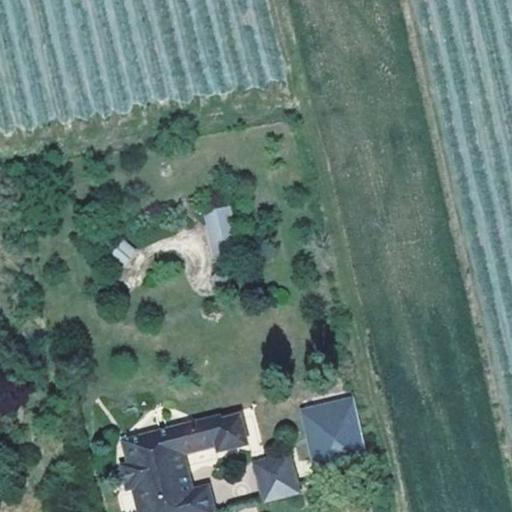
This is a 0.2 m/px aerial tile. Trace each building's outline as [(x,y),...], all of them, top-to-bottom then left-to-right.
[(227,207),(203,211),(210,257),(235,253),(227,207)] [(111,256),(130,266),(139,250),(120,239),(111,256)] [(299,409),(316,470),(368,456),(351,395),(299,409)] [(213,511),(209,491),(196,494),(185,453),(222,445),(223,451),(248,445),(240,418),(191,430),(190,425),(124,443),(129,466),(122,468),(128,491),(137,490),(142,511),(213,511)] [(260,466),(269,501),(300,493),(291,458),(260,466)]
